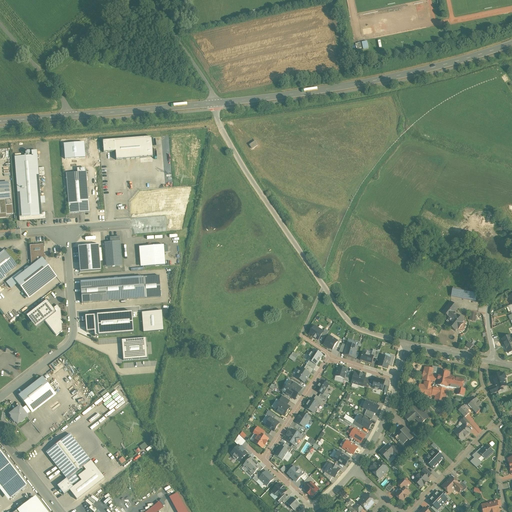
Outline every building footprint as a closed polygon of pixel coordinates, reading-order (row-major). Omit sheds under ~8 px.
[(115,152),(116,160),(153,157),(151,138),(114,141),(115,152)] [(115,152),(114,141),(102,141),(103,153),(115,152)] [(84,143),(63,144),(64,159),(85,158),(84,143)] [(32,156),(14,158),(19,218),(42,216),(41,213),(37,151),(31,151),(32,156)] [(86,172),(66,174),(69,214),(89,212),(86,172)] [(9,183),(0,183),(0,218),(6,218),(6,215),(13,215),(12,205),(6,205),(5,200),(10,200),(9,183)] [(42,216),(19,218),(20,221),(46,219),(45,213),(41,213),(42,216)] [(486,219),(483,213),(473,218),(476,224),(486,219)] [(489,218),(477,224),(481,231),(493,225),(489,218)] [(458,232),(450,242),(454,245),(448,253),(458,260),(467,247),(459,242),(463,236),(458,232)] [(506,248),(493,236),(484,245),(496,257),(499,254),(500,254),(506,248)] [(110,243),(104,243),(106,268),(121,266),(119,242),(110,243)] [(29,245),(31,266),(42,258),(45,262),(44,258),(45,258),(45,254),(44,254),(43,244),(29,245)] [(98,245),(77,247),(80,273),(100,271),(98,245)] [(163,245),(139,247),(140,268),(165,266),(163,245)] [(10,251),(8,249),(5,252),(14,263),(20,259),(18,257),(16,255),(14,253),(12,252),(10,251)] [(4,250),(0,253),(0,279),(17,266),(14,263),(5,252),(4,250)] [(509,263),(502,256),(502,257),(500,254),(499,254),(496,257),(499,260),(494,265),(501,271),(509,263)] [(31,266),(14,280),(29,299),(57,277),(45,262),(42,258),(31,266)] [(159,275),(80,282),(82,304),(161,297),(159,275)] [(452,290),(451,297),(475,302),(477,295),(452,290)] [(46,302),(26,317),(35,328),(45,321),(55,313),(52,309),(46,302)] [(451,302),(442,312),(450,318),(454,313),(458,308),(451,302)] [(56,306),(52,309),(55,313),(45,321),(56,335),(61,330),(60,309),(56,306)] [(163,331),(162,311),(141,313),(143,332),(163,331)] [(131,312),(85,316),(86,332),(94,331),(94,336),(133,333),(131,312)] [(457,315),(454,313),(450,318),(452,320),(448,325),(456,332),(464,321),(457,315)] [(308,334),(317,341),(322,333),(313,327),(308,334)] [(511,339),(510,336),(502,340),(507,350),(511,347),(511,339)] [(322,344),(331,350),(336,342),(327,337),(322,344)] [(146,338),(122,339),(123,359),(147,357),(146,338)] [(347,344),(343,354),(353,357),(356,347),(347,344)] [(362,353),(360,360),(370,363),(371,359),(372,356),(371,356),(362,353)] [(381,355),(377,366),(387,369),(390,358),(381,355)] [(306,365),(303,369),(310,373),(313,370),(306,365)] [(338,367),(335,377),(342,379),(345,369),(338,367)] [(303,369),(301,368),(295,377),(304,383),(310,373),(303,369)] [(437,375),(433,374),(434,370),(425,368),(424,372),(423,377),(428,378),(427,381),(429,382),(429,383),(425,382),(424,386),(420,385),(418,394),(422,395),(422,396),(427,396),(428,392),(431,392),(432,390),(433,391),(432,395),(436,396),(435,400),(444,402),(445,398),(446,393),(442,392),(442,389),(440,388),(441,386),(447,388),(447,387),(450,387),(452,377),(449,377),(450,374),(440,372),(439,376),(437,376),(437,375)] [(351,383),(361,386),(364,377),(353,373),(351,383)] [(501,373),(492,377),(496,386),(495,386),(497,392),(503,390),(502,388),(506,386),(501,373)] [(42,377),(18,396),(27,407),(29,410),(53,391),(42,377)] [(464,380),(452,377),(450,387),(458,389),(457,395),(464,396),(465,390),(462,389),(464,380)] [(385,381),(375,378),(372,387),(383,390),(385,381)] [(302,388),(290,381),(284,392),(295,399),(302,388)] [(321,381),(315,390),(321,394),(323,395),(324,393),(329,386),(321,381)] [(112,394),(121,386),(119,384),(110,392),(112,394)] [(495,386),(489,389),(491,395),(497,392),(495,386)] [(105,400),(112,411),(128,402),(121,390),(105,400)] [(321,394),(318,398),(322,400),(325,402),(328,396),(324,393),(323,395),(321,394)] [(316,396),(313,401),(318,404),(319,405),(322,400),(318,398),(316,396)] [(279,402),(286,406),(289,401),(282,397),(279,402)] [(309,398),(304,407),(313,413),(318,404),(313,401),(309,398)] [(484,407),(476,399),(469,405),(469,404),(464,408),(468,411),(471,407),(477,414),(484,407)] [(362,409),(375,414),(378,406),(365,401),(362,409)] [(275,410),(284,415),(289,408),(286,406),(279,402),(275,410)] [(415,406),(409,412),(410,413),(405,418),(410,424),(416,418),(421,424),(427,419),(427,418),(423,414),(415,406)] [(464,408),(463,406),(459,411),(461,413),(465,418),(470,413),(464,408)] [(20,407),(10,415),(12,417),(10,418),(15,423),(16,422),(17,424),(27,417),(26,415),(31,412),(29,410),(27,407),(22,410),(20,407)] [(92,427),(101,421),(93,408),(92,409),(91,407),(82,413),(88,423),(95,419),(97,421),(91,425),(92,427)] [(425,411),(423,414),(427,418),(427,419),(428,420),(431,417),(429,416),(425,411)] [(301,412),(294,422),(303,428),(310,418),(301,412)] [(372,422),(361,415),(356,423),(367,430),(372,422)] [(279,423),(270,417),(264,427),(274,433),(279,423)] [(465,418),(460,422),(464,425),(465,427),(469,423),(465,418)] [(464,425),(455,433),(461,441),(462,440),(463,440),(465,439),(465,437),(471,432),(465,427),(464,425)] [(259,434),(262,436),(264,432),(256,427),(252,433),(258,436),(259,434)] [(354,429),(352,428),(351,427),(347,432),(351,434),(350,436),(361,443),(365,436),(359,432),(355,429),(354,429)] [(410,432),(405,427),(400,432),(402,434),(398,437),(396,439),(396,440),(397,439),(401,442),(403,440),(405,443),(408,440),(410,442),(415,437),(412,434),(410,432)] [(290,429),(284,439),(292,445),(299,435),(290,429)] [(421,439),(414,432),(412,434),(415,437),(419,442),(421,439)] [(70,434),(46,453),(67,480),(58,487),(63,494),(68,490),(76,500),(104,478),(91,461),(70,434)] [(262,436),(259,434),(258,436),(253,443),(262,448),(267,440),(262,436)] [(346,440),(341,448),(353,455),(357,447),(346,440)] [(391,449),(387,445),(380,452),(388,460),(393,455),(395,453),(391,449)] [(231,453),(239,461),(246,454),(238,446),(231,453)] [(288,451),(280,446),(274,455),(282,461),(288,451)] [(400,453),(394,446),(391,449),(395,453),(393,455),(395,458),(400,453)] [(483,446),(472,456),(476,461),(482,456),(480,453),(479,453),(484,449),(484,448),(485,448),(483,446)] [(487,446),(480,453),(482,456),(486,460),(493,453),(487,446)] [(337,451),(332,459),(344,466),(348,459),(337,451)] [(443,458),(435,451),(430,456),(438,464),(439,463),(439,464),(442,461),(441,461),(443,458)] [(26,487),(0,452),(0,490),(8,501),(26,487)] [(430,456),(425,462),(433,469),(435,467),(436,467),(438,465),(438,464),(430,456)] [(243,466),(253,474),(259,467),(250,458),(243,466)] [(388,470),(380,462),(375,467),(374,465),(370,469),(372,470),(371,471),(379,479),(388,470)] [(339,469),(329,463),(324,472),(333,477),(339,469)] [(303,475),(294,467),(287,474),(295,483),(303,475)] [(431,475),(425,469),(422,472),(425,475),(428,478),(431,475)] [(273,479),(266,471),(258,479),(266,486),(273,479)] [(424,476),(421,473),(420,475),(420,474),(415,479),(416,479),(414,481),(421,487),(424,485),(426,483),(426,482),(428,480),(427,479),(428,478),(425,475),(424,476)] [(304,483),(307,487),(311,483),(312,481),(309,478),(304,483)] [(402,478),(397,484),(401,489),(403,487),(405,489),(409,485),(402,478)] [(452,478),(450,481),(449,481),(443,487),(449,494),(455,488),(459,493),(462,490),(463,488),(458,484),(452,478)] [(467,488),(461,481),(458,484),(463,488),(462,490),(463,492),(467,488)] [(319,490),(311,483),(307,487),(304,489),(311,497),(319,490)] [(391,483),(386,488),(389,492),(394,487),(391,483)] [(278,484),(272,491),(279,499),(286,492),(278,484)] [(401,489),(395,496),(402,502),(405,498),(406,498),(407,497),(407,496),(410,493),(405,489),(403,487),(401,489)] [(187,511),(177,493),(169,497),(177,511),(187,511)] [(368,496),(365,493),(362,496),(365,499),(360,504),(359,503),(364,508),(367,510),(374,502),(368,496)] [(376,500),(370,494),(368,496),(374,502),(376,500)] [(92,511),(94,511),(96,510),(92,506),(97,500),(91,495),(85,502),(90,506),(88,508),(92,511)] [(286,504),(291,499),(288,496),(282,502),(285,505),(286,504)] [(43,511),(33,498),(17,511),(43,511)] [(286,504),(293,510),(298,504),(292,498),(291,499),(286,504)] [(159,501),(144,511),(155,511),(163,506),(159,501)] [(359,511),(364,508),(359,503),(354,509),(355,510),(357,511),(359,511)] [(491,503),(483,505),(484,508),(482,509),(481,510),(482,511),(481,511),(498,511),(498,507),(492,509),(491,503)]
